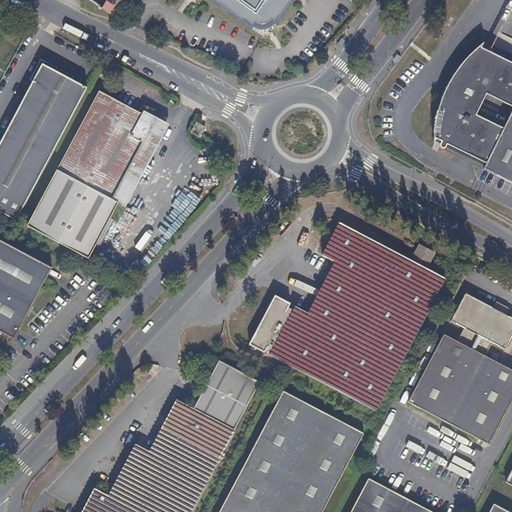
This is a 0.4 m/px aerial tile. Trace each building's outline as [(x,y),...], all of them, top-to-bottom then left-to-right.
[(122,9),(127,0),(107,0),(102,9),(115,19),(122,9)] [(211,0),(252,29),(253,27),(254,27),(254,26),(255,27),(257,28),(259,29),(260,29),(262,29),(263,29),(264,29),(266,29),(267,28),(268,28),(270,27),(271,26),(272,25),(273,24),(274,23),(276,25),(294,0),(211,0)] [(511,63),(492,53),(484,49),(484,42),(473,49),(459,66),(446,84),(450,85),(450,88),(448,90),(444,88),(441,96),(444,99),(440,99),(435,119),(432,144),(435,141),(437,140),(439,143),(439,148),(443,149),(447,145),(485,164),(482,170),(511,185),(511,63)] [(36,177),(67,121),(87,85),(43,62),(0,142),(0,183),(3,185),(0,190),(0,211),(13,219),(36,177)] [(130,125),(91,104),(25,225),(86,258),(117,201),(122,204),(162,130),(146,122),(150,114),(144,111),(131,135),(126,132),(130,125)] [(200,137),(205,125),(196,121),(190,132),(200,137)] [(378,413),(447,278),(341,222),(324,257),(344,267),(318,317),(298,307),(296,311),(291,309),(294,304),(276,295),(251,346),(267,354),(269,350),(273,352),(270,357),(378,413)] [(49,264),(0,236),(0,330),(10,336),(49,264)] [(412,257),(429,266),(436,254),(419,245),(412,257)] [(445,333),(409,402),(490,445),(511,403),(511,369),(487,356),(493,343),(507,350),(511,339),(511,316),(467,292),(452,319),(464,326),(457,340),(445,333)] [(192,511),(263,381),(222,360),(196,408),(180,399),(152,450),(138,443),(109,496),(95,488),(82,511),(192,511)] [(326,511),(368,435),(285,389),(219,511),(326,511)] [(435,511),(369,477),(349,511),(435,511)] [(511,511),(494,503),(489,511),(511,511)]
